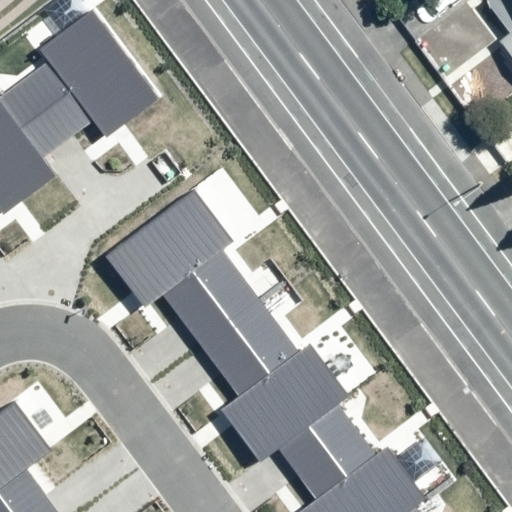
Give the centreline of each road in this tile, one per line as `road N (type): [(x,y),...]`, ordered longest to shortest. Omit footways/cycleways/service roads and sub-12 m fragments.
road 1 (secondary): [(511,333),(266,0)]
road 2 (residential): [(198,511),(96,375),(69,351),(42,343),(0,346)]
